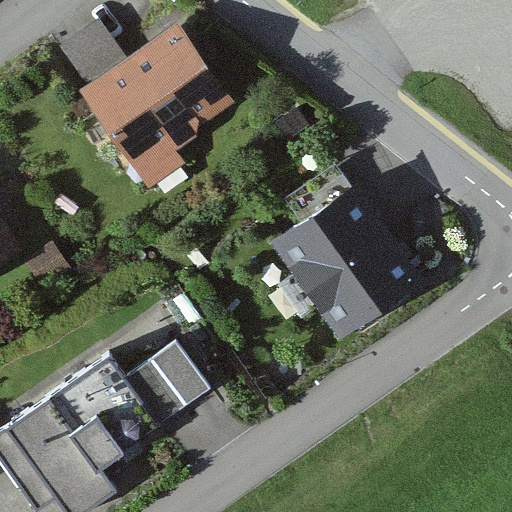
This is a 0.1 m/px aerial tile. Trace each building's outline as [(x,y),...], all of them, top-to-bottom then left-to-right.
[(60,47),(88,85),(128,56),(101,18),(60,47)] [(185,163),(176,150),(196,135),(197,129),(235,102),(178,21),(128,56),(88,85),(80,90),(150,188),(185,163)] [(431,281),(371,193),(288,248),(348,337),(431,281)] [(0,215),(0,265),(24,249),(0,215)] [(45,288),(73,269),(53,241),(26,260),(45,288)] [(111,351),(0,429),(0,453),(39,509),(211,387),(178,340),(128,375),(111,351)]
